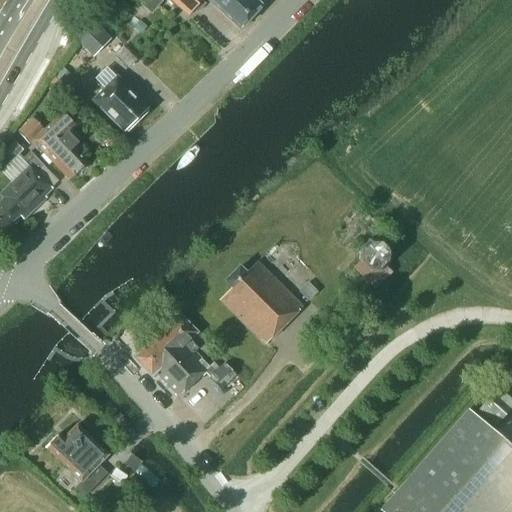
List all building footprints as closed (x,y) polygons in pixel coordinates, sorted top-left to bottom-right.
[(161,2),(158,0),(137,0),(136,2),(150,15),(161,2)] [(170,0),(187,15),(200,0),(207,0),(240,30),(261,6),(254,0),(170,0)] [(141,34),(147,27),(139,21),(134,27),(141,34)] [(93,57),(109,40),(92,23),(75,40),(93,57)] [(65,71),(47,88),(59,100),(77,83),(65,71)] [(93,101),(123,131),(147,108),(116,78),(93,101)] [(29,145),(33,142),(43,153),(68,180),(86,163),(72,147),(76,143),(66,132),(73,125),(62,113),(44,130),(33,119),(18,132),(29,145)] [(0,153),(0,169),(21,150),(13,141),(0,153)] [(19,215),(23,219),(46,198),(44,196),(51,188),(36,173),(44,166),(30,152),(22,159),(29,166),(0,194),(0,195),(3,199),(0,202),(0,230),(1,232),(19,215)] [(352,268),(353,270),(372,288),(374,290),(391,273),(386,268),(390,264),(391,250),(389,248),(396,241),(370,217),(347,241),(361,252),(360,261),(352,268)] [(221,301),(266,345),(303,306),(258,263),(246,275),(240,269),(227,282),(234,288),(221,301)] [(308,282),(299,292),(309,301),(318,292),(308,282)] [(214,362),(210,366),(196,351),(199,348),(191,340),(199,333),(180,313),(134,357),(153,378),(158,373),(180,396),(205,371),(211,377),(209,379),(220,391),(237,375),(226,364),(220,369),(214,362)] [(482,405),(501,422),(511,410),(492,394),(482,405)] [(511,511),(511,449),(467,411),(380,511),(379,511),(511,511)] [(45,448),(80,482),(74,488),(84,497),(107,473),(98,464),(107,456),(77,426),(64,440),(58,434),(45,448)]
